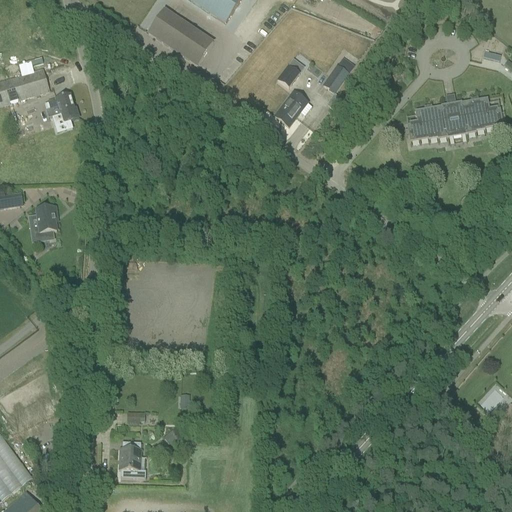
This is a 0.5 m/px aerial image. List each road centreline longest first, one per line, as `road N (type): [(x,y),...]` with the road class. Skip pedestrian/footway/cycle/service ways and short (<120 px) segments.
road 1 (unclassified): [(493,302),(84,10),(70,14)]
road 2 (unclassified): [(70,14),(100,144),(82,511)]
road 3 (secondary): [(302,511),(493,302)]
